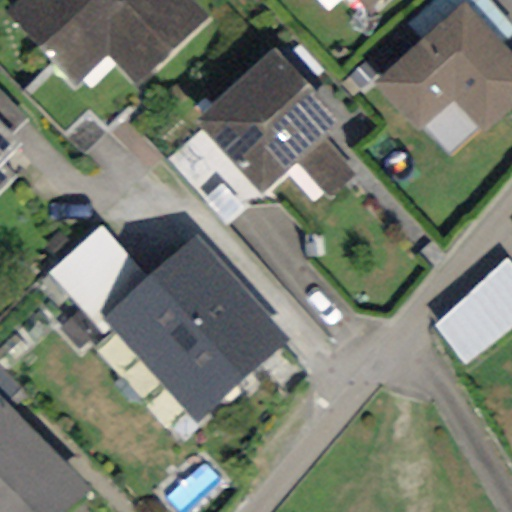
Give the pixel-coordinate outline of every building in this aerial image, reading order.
[(210,17),(193,0),(19,0),(5,14),(76,86),(106,57),(137,89),(210,17)] [(380,0),(357,0),(368,12),(380,0)] [(433,0),(408,22),(423,39),(465,3),(500,42),(511,32),(511,27),(487,0),(433,0)] [(511,54),(500,42),(465,3),(423,39),(374,86),(417,133),(450,103),(480,135),(511,105),(511,54)] [(339,121),(272,49),(194,122),(263,196),(286,174),(313,203),(324,193),(328,198),(354,174),(321,138),(339,121)] [(0,125),(9,134),(26,118),(0,91),(0,125)] [(9,134),(0,125),(0,192),(16,176),(2,163),(20,145),(9,134)] [(102,322),(149,278),(100,226),(47,274),(105,337),(111,332),(102,322)] [(149,278),(102,322),(111,332),(195,424),(290,338),(196,235),(149,278)] [(511,329),(511,267),(505,258),(433,326),(464,367),(511,329)] [(0,400),(2,402),(18,385),(0,367),(0,400)] [(2,402),(0,400),(0,511),(67,511),(89,491),(2,402)]
